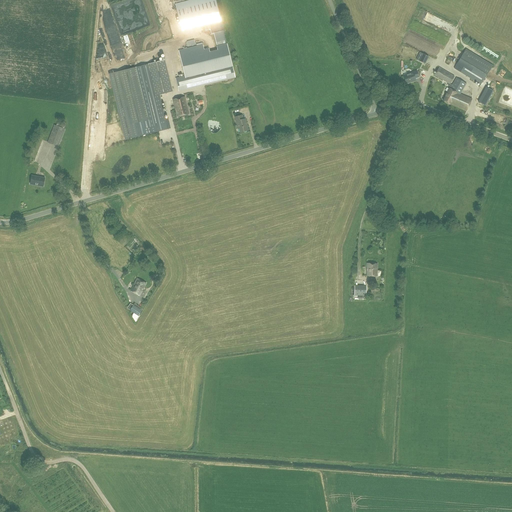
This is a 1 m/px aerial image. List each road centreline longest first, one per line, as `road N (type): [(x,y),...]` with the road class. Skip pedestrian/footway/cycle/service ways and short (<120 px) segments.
road 1 (unclassified): [(0,222),(377,113)]
road 2 (unclassified): [(113,511),(78,463),(44,462),(31,452),(0,370)]
road 3 (unclassified): [(377,113),(420,106),(511,140)]
road 4 (unclassified): [(377,113),(329,0)]
